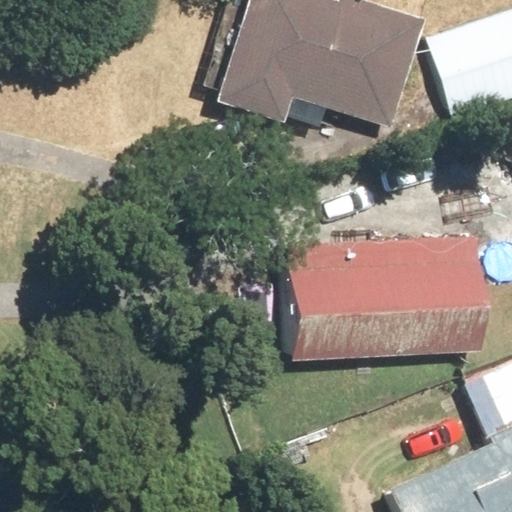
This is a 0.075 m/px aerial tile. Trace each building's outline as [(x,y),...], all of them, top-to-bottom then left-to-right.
[(425,15),(376,0),(246,0),(216,95),(287,117),(294,94),(392,124),(425,15)] [(511,7),(418,39),(446,121),(511,99),(511,7)] [(511,142),(500,149),(511,171),(511,142)] [(476,234),(279,240),(283,354),(480,348),(476,234)] [(511,511),(511,427),(389,479),(403,511),(511,511)]
